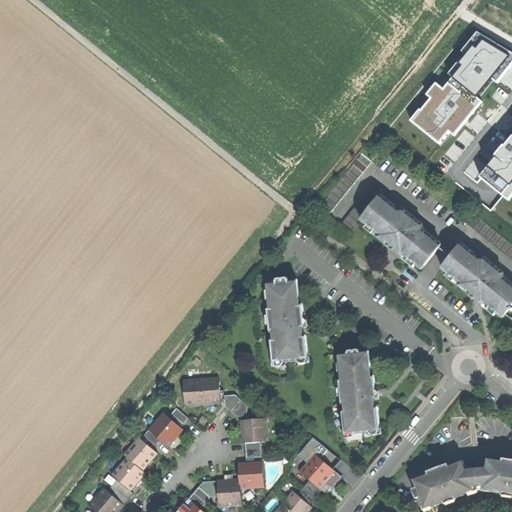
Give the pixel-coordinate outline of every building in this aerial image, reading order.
[(451,76),(480,98),(493,82),(498,86),(511,68),(511,53),(479,28),(461,51),(463,54),(448,74),(451,76)] [(484,102),(480,98),(451,76),(444,86),(436,80),(424,96),(429,99),(422,109),(420,107),(409,121),(441,146),(449,134),(455,139),(484,102)] [(511,140),(506,148),(505,147),(496,157),(497,158),(480,179),(493,189),(502,196),(509,202),(511,197),(511,140)] [(371,162),(361,154),(318,207),(328,215),(371,162)] [(380,196),(370,188),(340,225),(350,233),(361,220),(364,217),(380,196)] [(399,211),(380,196),(364,217),(370,222),(367,225),(365,228),(372,234),(375,231),(380,235),(378,237),(379,238),(384,241),(401,256),(402,256),(403,254),(409,258),(406,262),(413,268),(416,264),(419,261),(425,266),(441,245),(423,230),(425,228),(401,208),(399,211)] [(511,260),(511,244),(475,214),(467,225),(511,260)] [(361,220),(367,225),(370,222),(364,217),(361,220)] [(480,259),(461,244),(445,265),(451,270),(448,273),(445,276),(453,282),(454,281),(455,279),(461,284),(459,286),(466,291),(471,295),(479,301),(482,304),(484,302),(489,307),(488,309),(487,310),(494,316),(497,313),(499,309),(505,314),(509,309),(511,311),(511,307),(511,305),(511,285),(504,279),(506,276),(482,257),(480,259)] [(422,269),(425,266),(419,261),(416,264),(422,269)] [(451,270),(445,265),(442,268),(448,273),(451,270)] [(300,304),(297,280),(289,281),(276,282),(268,283),(271,307),(268,308),(269,315),(271,317),(272,324),(270,325),(271,333),(273,333),(274,339),(271,339),(274,361),(281,360),(284,363),(299,361),(301,359),(308,358),(306,335),(303,336),(302,327),(302,321),(304,318),(302,304),(300,304)] [(499,309),(497,313),(503,317),(505,314),(499,309)] [(348,353),(339,354),(342,379),(340,379),(340,386),(343,389),(344,396),(341,396),(342,404),(345,404),(346,410),(343,410),(345,433),(353,432),(355,434),(370,432),(372,430),(380,429),(377,407),(375,407),(373,393),(376,390),(375,382),(374,375),(372,376),(369,351),(361,352),(348,353)] [(205,404),(221,403),(220,391),(219,378),(184,381),(186,406),(205,404)] [(236,395),(225,396),(225,403),(226,407),(231,412),(242,400),(236,395)] [(247,405),(242,400),(231,412),(237,417),(241,416),(248,416),(247,405)] [(177,408),(172,414),(175,417),(184,424),(189,418),(177,408)] [(149,430),(161,440),(169,447),(177,437),(184,430),(172,420),(169,417),(164,413),(149,430)] [(242,431),(243,443),(246,443),(261,442),(269,442),(267,419),(252,420),(241,420),(242,431)] [(149,430),(144,436),(146,438),(149,440),(156,446),(161,440),(149,430)] [(127,457),(143,471),(150,463),(158,453),(147,443),(144,441),(139,437),(124,455),(127,457)] [(299,455),(308,463),(316,454),(320,458),(328,450),(314,438),(299,455)] [(261,442),(246,443),(247,458),(255,458),(262,457),(261,442)] [(328,450),(320,458),(333,469),(340,460),(328,450)] [(310,480),(320,489),(325,483),(336,471),(333,469),(320,458),(316,454),(308,463),(300,472),(310,480)] [(122,483),(131,491),(140,481),(146,473),(143,471),(127,457),(112,475),(117,479),(122,483)] [(510,463),(488,459),(487,468),(484,486),(491,487),(490,491),(503,493),(506,491),(511,491),(511,460),(510,460),(510,463)] [(247,462),(240,463),(240,468),(241,479),(242,489),(265,487),(263,461),(255,462),(247,462)] [(443,469),(435,472),(414,480),(417,488),(420,497),(424,506),(431,503),(432,507),(444,502),(446,499),(452,496),(456,498),(468,493),(467,490),(473,487),(466,470),(463,462),(443,469)] [(487,468),(466,470),(473,487),(474,491),(483,490),(484,486),(487,468)] [(336,471),(325,483),(332,489),(338,483),(343,477),(336,471)] [(117,479),(110,488),(115,492),(117,489),(122,483),(117,479)] [(242,489),(241,479),(231,480),(218,481),(219,496),(220,507),(243,505),(242,489)] [(310,480),(300,492),(312,502),(322,491),(320,489),(310,480)] [(219,496),(218,481),(204,482),(199,487),(211,497),(219,496)] [(117,489),(129,499),(134,493),(131,491),(122,483),(117,489)] [(211,497),(199,487),(189,499),(201,509),(211,497)] [(112,495),(104,488),(89,505),(96,511),(118,511),(124,505),(112,495)] [(115,492),(112,495),(124,505),(129,499),(117,489),(115,492)] [(308,511),(313,507),(310,505),(298,495),(294,491),(275,511),(308,511)] [(300,492),(298,495),(310,505),(312,502),(300,492)] [(182,511),(180,511),(179,511),(177,511),(204,511),(201,509),(189,499),(184,505),(187,507),(182,511)]
